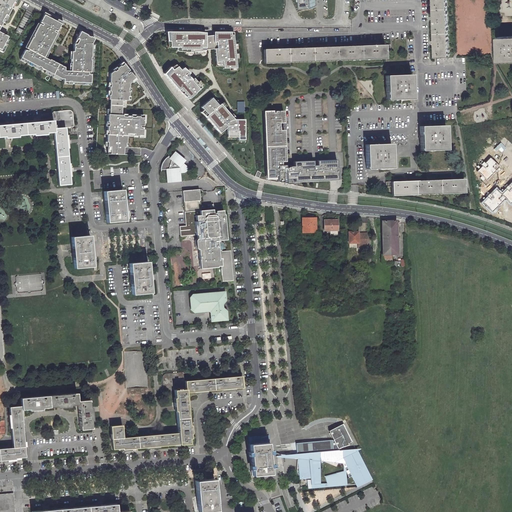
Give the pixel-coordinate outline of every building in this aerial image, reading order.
[(0,0),(0,51),(1,52),(5,44),(8,38),(0,33),(0,28),(3,23),(2,22),(6,15),(8,16),(12,9),(11,8),(15,0),(0,0)] [(448,0),(433,0),(436,56),(450,55),(448,0)] [(64,23),(45,13),(44,15),(45,16),(40,25),(27,49),(26,51),(25,51),(21,59),(39,68),(39,67),(41,68),(41,69),(42,70),(46,72),(61,80),(64,80),(64,83),(68,83),(71,83),(91,84),(91,81),(88,80),(88,79),(90,79),(92,45),(95,40),(81,33),(77,41),(79,42),(77,45),(74,45),(74,53),(72,53),(72,62),(70,62),(70,64),(69,64),(69,72),(69,74),(62,74),(63,72),(65,68),(50,61),(49,63),(47,62),(48,60),(46,59),(44,58),(57,34),(62,25),(63,26),(64,23)] [(27,49),(40,25),(38,24),(25,48),(27,49)] [(205,50),(205,36),(205,33),(201,32),(201,34),(196,33),(185,34),(185,32),(170,32),(170,41),(170,47),(176,47),(176,51),(194,54),(205,53),(205,50)] [(217,35),(213,35),(214,49),(215,64),(222,64),(223,69),(236,68),(232,32),(217,32),(217,35)] [(52,49),(59,35),(57,34),(44,58),(46,59),(50,53),(49,52),(51,49),(52,49)] [(213,35),(205,36),(205,50),(214,49),(213,35)] [(511,36),(500,37),(500,61),(511,60),(511,36)] [(390,45),(264,50),(264,64),(386,60),(386,50),(391,50),(390,45)] [(20,60),(41,71),(42,70),(41,69),(41,68),(39,67),(39,68),(21,59),(20,60)] [(108,99),(110,99),(122,100),(127,100),(127,96),(128,96),(129,91),(128,91),(128,88),(129,88),(129,83),(132,81),(132,80),(134,78),(130,72),(127,74),(126,73),(129,71),(123,64),(121,66),(120,65),(117,68),(117,69),(114,71),(113,71),(110,73),(109,83),(110,83),(110,87),(109,86),(109,91),(110,91),(110,95),(109,95),(108,99)] [(167,77),(178,68),(177,66),(172,69),(171,67),(164,73),(167,77)] [(188,99),(195,94),(194,94),(201,88),(193,79),(192,80),(188,75),(189,74),(184,68),(180,70),(178,68),(167,77),(174,85),(186,97),(188,99)] [(45,73),(60,82),(61,80),(46,72),(45,73)] [(412,75),(386,76),(387,100),(413,99),(412,75)] [(174,85),(167,77),(173,85),(184,97),(187,99),(188,99),(186,97),(174,85)] [(211,98),(200,107),(202,110),(207,115),(204,117),(210,124),(216,131),(219,129),(220,131),(225,127),(227,127),(226,137),(238,137),(244,137),(244,120),(234,119),(220,104),(218,106),(211,98)] [(109,113),(109,114),(121,115),(122,106),(122,101),(122,100),(110,99),(109,109),(109,113)] [(0,137),(10,137),(10,138),(13,137),(13,136),(38,134),(38,135),(42,135),(42,133),(54,132),(59,185),(70,184),(65,127),(72,127),(73,126),(73,125),(74,124),(73,112),(73,111),(72,110),(71,110),(70,109),(52,111),(53,120),(0,125),(0,137)] [(284,110),(264,111),(266,179),(277,179),(278,182),(287,183),(287,178),(295,178),(295,182),(337,179),(337,161),(294,162),(295,167),(286,167),(286,165),(282,165),(282,162),(286,161),(285,130),(280,130),(279,122),(284,122),(284,110)] [(107,142),(107,146),(110,146),(110,154),(123,154),(123,147),(125,147),(125,143),(126,143),(126,135),(126,133),(134,134),(134,135),(138,136),(138,135),(142,135),(143,127),(140,127),(140,125),(143,125),(143,117),(139,117),(139,116),(135,116),(135,117),(131,116),(131,115),(127,115),(127,116),(123,116),(123,115),(121,115),(109,114),(108,114),(107,122),(108,122),(108,126),(107,126),(107,130),(108,130),(108,134),(107,134),(106,142),(107,142)] [(445,125),(419,126),(420,151),(446,150),(445,125)] [(391,143),(365,144),(366,169),(391,168),(391,143)] [(179,168),(183,163),(185,161),(174,152),(169,158),(179,168)] [(490,155),(475,171),(486,182),(501,166),(490,155)] [(165,169),(179,168),(169,158),(167,157),(165,158),(164,160),(163,162),(161,165),(161,167),(161,169),(165,169)] [(179,168),(165,169),(167,182),(181,181),(180,173),(179,168)] [(463,178),(386,181),(386,186),(391,186),(392,195),(464,193),(463,178)] [(511,182),(500,194),(506,199),(511,204),(511,203),(511,182)] [(495,188),(480,203),(491,214),(506,199),(500,194),(495,188)] [(122,189),(103,191),(106,222),(125,220),(122,189)] [(198,236),(201,270),(218,269),(218,267),(222,267),(223,283),(234,282),(231,252),(222,253),(222,251),(225,250),(225,245),(221,243),(221,241),(227,241),(225,216),(224,216),(223,211),(216,211),(216,214),(213,214),(213,210),(209,210),(202,211),(200,192),(199,191),(183,192),(186,227),(180,228),(181,238),(198,236)] [(382,255),(382,263),(392,262),(392,255),(391,229),(389,229),(389,222),(389,219),(382,218),(383,255),(382,255)] [(315,219),(302,219),(303,233),(315,232),(315,219)] [(336,221),(324,222),(324,231),(337,231),(336,221)] [(391,229),(392,255),(397,255),(397,221),(389,222),(389,229),(391,229)] [(357,233),(348,233),(349,247),(358,247),(358,250),(365,250),(365,247),(368,247),(368,238),(367,234),(358,235),(357,233)] [(90,235),(71,237),(73,268),(93,267),(90,235)] [(174,281),(182,281),(182,263),(178,263),(178,261),(174,261),(174,281)] [(147,262),(129,263),(131,295),(150,293),(147,262)] [(36,276),(36,277),(29,277),(29,290),(41,290),(41,276),(36,276)] [(193,312),(209,311),(210,312),(211,321),(227,320),(226,311),(222,308),(222,304),(225,300),(224,292),(192,294),(190,297),(191,309),(193,312)] [(185,389),(184,381),(184,373),(183,373),(183,372),(182,372),(166,374),(165,374),(164,375),(163,376),(163,377),(164,391),(174,390),(185,389)] [(185,389),(185,393),(242,387),(241,376),(184,381),(185,389)] [(185,389),(174,390),(176,406),(174,406),(174,409),(176,409),(178,432),(123,437),(122,425),(111,426),(113,449),(189,443),(188,438),(190,438),(189,433),(191,433),(190,425),(189,425),(188,411),(189,411),(188,405),(187,405),(185,393),(185,389)] [(12,448),(0,448),(0,460),(25,458),(21,410),(32,409),(33,410),(36,409),(36,408),(60,406),(61,407),(64,407),(64,406),(77,404),(79,429),(91,427),(90,415),(91,414),(91,411),(89,411),(88,398),(77,400),(76,393),(20,398),(20,407),(9,408),(12,448)] [(323,462),(342,464),(345,471),(348,478),(351,476),(357,488),(372,480),(356,450),(341,451),(341,449),(349,446),(349,445),(353,443),(344,424),(329,431),(334,441),(333,441),(332,441),(296,443),(297,454),(305,454),(305,459),(297,458),(296,475),(299,475),(299,479),(310,478),(310,480),(307,480),(307,488),(341,486),(341,484),(343,483),(342,472),(324,477),(327,484),(320,484),(318,456),(323,462)] [(267,443),(249,444),(251,475),(270,474),(268,442),(267,443)] [(214,479),(195,480),(198,511),(216,510),(214,479)] [(11,511),(10,496),(0,497),(0,511),(11,511)]
